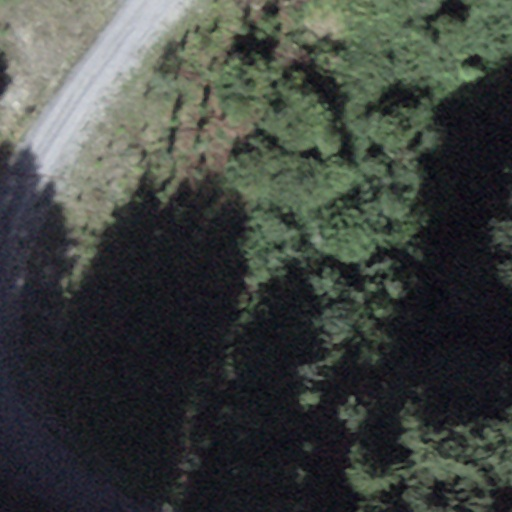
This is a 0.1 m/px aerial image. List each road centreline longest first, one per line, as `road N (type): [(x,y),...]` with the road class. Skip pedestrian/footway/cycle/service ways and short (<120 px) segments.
road 1 (track): [(155,0),(0,219)]
road 2 (track): [(0,429),(107,511)]
